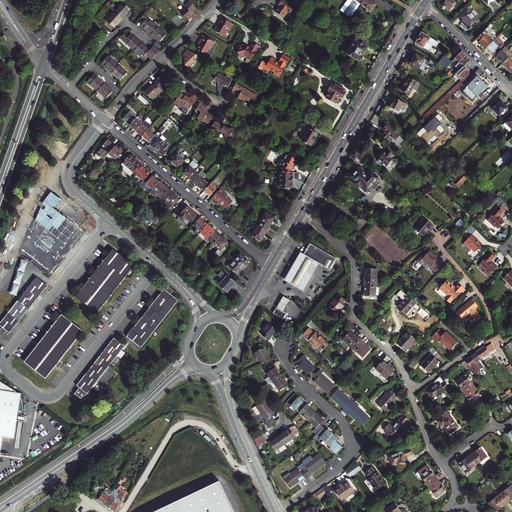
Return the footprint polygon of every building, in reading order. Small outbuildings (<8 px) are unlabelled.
[(178,0),(185,6),(182,9),(190,17),(193,14),(192,13),(196,8),(188,0),(178,0)] [(296,6),(287,0),(281,0),(281,1),(282,2),(276,11),(284,16),(288,10),(291,12),(296,6)] [(356,0),(371,10),(375,4),(369,0),(356,0)] [(449,11),(455,0),(445,0),(443,5),(445,7),(445,8),(449,11)] [(123,2),(116,10),(115,11),(123,18),(125,16),(124,15),(127,11),(130,8),(123,2)] [(190,17),(182,9),(179,11),(188,20),(190,17)] [(467,9),(458,18),(469,29),(479,21),(467,9)] [(113,13),(106,21),(113,27),(116,24),(119,21),(120,21),(123,18),(115,11),(113,13)] [(148,30),(147,31),(150,34),(157,26),(144,14),(140,18),(144,21),(141,25),(144,27),(148,30)] [(233,24),(222,17),(218,23),(219,24),(217,27),(216,26),(214,30),(224,36),(227,32),(228,33),(233,24)] [(477,38),(476,38),(479,41),(486,48),(497,37),(495,35),(492,35),(490,33),(492,32),(493,32),(493,30),(494,30),(489,25),(479,36),(477,38)] [(167,34),(157,26),(150,34),(153,36),(154,35),(157,39),(161,41),(167,34)] [(439,43),(421,32),(415,43),(429,51),(432,46),(436,48),(439,43)] [(120,37),(134,49),(141,41),(138,39),(138,40),(134,36),(131,34),(128,37),(124,34),(122,36),(120,37)] [(200,45),(197,49),(206,54),(210,46),(212,47),(215,42),(203,35),(199,42),(201,43),(200,45)] [(497,37),(486,48),(495,57),(505,46),(503,44),(504,43),(497,36),(497,37)] [(350,48),(347,48),(345,51),(345,53),(360,61),(368,47),(365,45),(367,41),(361,37),(359,41),(356,40),(354,43),(352,41),(350,44),(351,45),(350,48)] [(134,49),(144,57),(147,54),(151,59),(160,50),(154,46),(150,51),(147,48),(143,45),(144,44),(141,41),(134,49)] [(237,55),(238,58),(244,56),(247,58),(246,59),(251,61),(255,53),(257,54),(259,52),(257,51),(258,48),(252,44),(249,50),(245,47),(243,48),(243,47),(239,48),(239,47),(235,48),(237,53),(236,53),(237,55)] [(495,57),(502,64),(509,57),(510,56),(507,52),(509,50),(505,46),(495,57)] [(200,56),(188,50),(183,54),(185,57),(183,59),(185,61),(184,63),(188,67),(200,56)] [(453,68),(466,55),(461,51),(453,59),(450,63),(449,64),(453,68)] [(420,57),(415,54),(410,63),(419,68),(419,69),(422,71),(425,66),(426,67),(429,62),(424,59),(425,58),(421,56),(420,57)] [(274,74),(280,77),(286,67),(285,66),(286,65),(287,65),(290,59),(283,55),(280,61),(281,62),(280,64),(275,61),(276,60),(272,58),(267,67),(275,72),(274,74)] [(470,60),(466,55),(453,68),(452,69),(453,70),(456,68),(457,70),(460,67),(461,69),(463,67),(470,60)] [(111,72),(118,64),(108,56),(102,63),(105,65),(109,69),(107,70),(111,72)] [(511,73),(511,72),(511,59),(509,57),(502,64),(511,73)] [(439,66),(443,71),(445,69),(449,64),(450,63),(445,59),(439,66)] [(128,72),(118,64),(111,72),(114,75),(115,74),(118,77),(121,80),(128,72)] [(463,67),(461,69),(453,76),(452,77),(454,79),(456,78),(456,77),(457,76),(461,81),(425,114),(423,116),(425,119),(440,106),(456,91),(471,76),(463,67)] [(479,69),(475,73),(480,77),(483,73),(479,69)] [(169,82),(174,77),(171,75),(169,72),(167,75),(166,74),(164,76),(163,74),(154,82),(155,83),(162,89),(165,87),(164,86),(165,85),(167,86),(170,83),(169,82)] [(228,87),(232,80),(219,73),(215,79),(217,81),(218,85),(217,86),(219,94),(224,93),(223,87),(224,85),(228,87)] [(404,74),(403,74),(401,78),(406,81),(401,90),(409,95),(413,89),(416,91),(420,84),(404,74)] [(87,82),(97,90),(104,82),(101,80),(100,81),(96,77),(94,75),(87,82)] [(468,96),(472,101),(487,86),(477,77),(462,91),(464,92),(463,93),(463,94),(466,97),(467,97),(468,96)] [(104,82),(97,90),(106,98),(112,91),(109,89),(106,86),(107,84),(104,82)] [(162,89),(155,83),(153,85),(151,84),(144,91),(153,100),(154,99),(156,101),(159,99),(157,97),(163,91),(162,89)] [(258,95),(236,83),(232,89),(240,93),(239,94),(239,96),(237,98),(242,101),(246,100),(249,102),(251,99),(255,100),(258,95)] [(345,89),(334,83),(333,85),(332,85),(329,90),(330,90),(326,97),(336,103),(340,96),(341,97),(345,89)] [(199,97),(193,93),(190,98),(186,95),(185,96),(181,92),(174,102),(178,106),(178,107),(187,113),(191,107),(192,107),(192,105),(193,103),(194,104),(199,97)] [(146,100),(140,95),(138,98),(143,102),(146,105),(148,102),(146,100)] [(395,98),(390,107),(398,112),(402,105),(405,108),(407,105),(395,98)] [(207,107),(209,104),(202,100),(197,109),(202,111),(198,118),(198,119),(201,118),(202,121),(204,121),(208,124),(213,115),(209,113),(207,107)] [(492,108),(499,115),(503,111),(505,113),(508,110),(506,109),(507,108),(500,101),(492,108)] [(130,125),(137,116),(130,111),(123,119),(130,125)] [(138,115),(137,116),(130,125),(136,130),(144,121),(138,115)] [(502,124),(503,125),(509,131),(511,129),(511,116),(509,119),(508,118),(506,121),(502,124)] [(321,126),(307,118),(303,125),(309,128),(302,141),(311,146),(318,133),(317,133),(321,126)] [(148,129),(151,126),(146,122),(147,121),(145,120),(144,121),(136,130),(142,136),(148,129)] [(236,127),(229,128),(229,129),(228,130),(224,128),(225,126),(216,121),(211,129),(217,132),(220,132),(225,134),(226,139),(227,140),(238,138),(237,133),(240,129),(236,127)] [(399,135),(395,131),(387,124),(383,129),(385,131),(381,136),(386,140),(390,135),(395,140),(399,135)] [(149,141),(155,134),(148,129),(142,136),(148,141),(149,141)] [(155,134),(149,141),(152,144),(162,153),(168,145),(159,138),(160,137),(156,133),(155,134)] [(101,162),(105,157),(115,146),(108,140),(94,155),(95,157),(101,162)] [(394,147),(391,144),(387,149),(387,150),(384,153),(384,152),(377,160),(385,168),(386,167),(388,167),(390,165),(389,163),(392,160),(391,159),(394,155),(395,156),(399,151),(394,147)] [(122,152),(115,146),(105,157),(111,163),(122,152)] [(354,148),(350,155),(354,159),(356,157),(362,162),(365,158),(354,148)] [(170,160),(178,167),(186,158),(189,154),(184,150),(181,153),(179,151),(170,160)] [(287,153),(283,159),(285,160),(281,165),(281,171),(280,171),(280,188),(292,188),(293,171),(291,171),(291,169),(297,159),(287,153)] [(134,172),(140,165),(129,155),(123,162),(121,164),(123,166),(123,169),(130,176),(134,172)] [(195,171),(196,170),(193,168),(197,164),(193,161),(183,172),(189,178),(195,171)] [(150,173),(140,165),(134,172),(143,181),(150,173)] [(371,187),(374,189),(378,185),(375,182),(379,178),(378,177),(371,172),(368,174),(362,168),(360,170),(358,169),(357,169),(356,169),(354,170),(354,173),(350,177),(355,181),(354,183),(360,188),(359,189),(363,192),(364,192),(365,193),(371,187)] [(195,171),(189,178),(197,184),(202,178),(206,174),(202,171),(199,174),(195,171)] [(143,181),(140,184),(150,192),(159,182),(156,179),(150,173),(143,181)] [(466,177),(465,175),(455,184),(458,187),(466,180),(465,178),(466,177)] [(210,184),(202,178),(197,184),(204,191),(210,184)] [(210,184),(204,191),(210,196),(219,186),(213,181),(210,184)] [(168,190),(159,182),(150,192),(153,195),(156,192),(157,193),(162,197),(168,190)] [(221,187),(212,198),(217,203),(218,202),(220,204),(220,206),(223,205),(225,207),(228,204),(229,204),(229,203),(230,202),(230,199),(225,194),(226,193),(223,190),(224,189),(221,187)] [(168,190),(162,197),(164,199),(166,208),(168,210),(179,199),(168,190)] [(487,220),(494,227),(495,226),(498,229),(504,222),(498,217),(504,211),(499,206),(492,213),(492,214),(487,220)] [(194,225),(200,218),(187,207),(182,213),(178,217),(183,221),(186,218),(194,225)] [(23,255),(45,272),(49,268),(51,269),(53,266),(53,263),(59,255),(61,257),(64,253),(66,253),(69,250),(68,248),(71,244),(69,243),(83,225),(61,208),(49,222),(43,217),(30,233),(37,238),(23,255)] [(477,218),(484,210),(481,208),(474,215),(477,218)] [(429,219),(431,217),(422,209),(420,212),(427,218),(427,217),(429,219)] [(376,217),(370,211),(366,216),(367,217),(365,219),(369,222),(371,220),(372,221),(376,217)] [(266,213),(258,225),(267,230),(275,218),(266,213)] [(420,223),(415,229),(422,235),(429,228),(431,230),(434,226),(424,217),(419,222),(420,223)] [(200,218),(194,225),(201,231),(207,224),(200,218)] [(460,220),(455,225),(459,228),(463,223),(460,220)] [(207,224),(201,231),(200,232),(208,239),(215,231),(207,224)] [(261,241),(267,230),(258,225),(252,236),(261,241)] [(215,231),(208,239),(219,249),(214,253),(219,257),(227,248),(225,246),(228,243),(215,231)] [(472,234),(463,242),(465,244),(464,245),(469,250),(471,249),(474,252),(482,245),(476,239),(472,234)] [(309,244),(303,254),(303,255),(319,264),(329,270),(335,259),(309,244)] [(113,248),(75,296),(97,312),(134,265),(113,248)] [(422,256),(417,261),(420,264),(424,260),(427,264),(427,265),(435,271),(443,263),(439,258),(436,255),(435,256),(429,251),(423,257),(422,256)] [(303,255),(303,254),(300,252),(297,257),(284,280),(289,283),(303,291),(319,264),(303,255)] [(483,260),(478,265),(484,271),(483,273),(488,276),(497,267),(493,263),(492,264),(490,262),(495,257),(490,252),(483,259),(483,260)] [(240,253),(234,260),(243,268),(244,267),(245,268),(248,266),(246,264),(249,261),(240,253)] [(18,295),(27,260),(21,258),(11,293),(18,295)] [(238,273),(243,268),(234,260),(228,266),(235,272),(236,271),(238,273)] [(364,278),(364,282),(377,283),(377,278),(376,278),(377,269),(365,268),(365,278),(364,278)] [(217,283),(227,291),(235,282),(228,275),(224,280),(222,278),(217,283)] [(6,330),(8,331),(9,332),(47,285),(45,283),(36,277),(0,322),(0,324),(2,327),(0,329),(0,331),(3,334),(6,330)] [(439,288),(447,295),(444,298),(449,303),(453,298),(454,299),(464,288),(458,283),(454,288),(446,281),(439,288)] [(377,287),(377,283),(364,282),(363,286),(364,287),(364,296),(375,296),(378,296),(379,288),(376,288),(375,287),(377,287)] [(164,289),(127,336),(141,347),(178,300),(170,294),(173,290),(169,286),(166,290),(164,289)] [(339,295),(329,306),(337,313),(344,305),(342,303),(345,300),(339,295)] [(404,299),(397,307),(404,314),(407,311),(408,311),(412,306),(413,307),(416,304),(406,296),(404,299)] [(282,297),(272,314),(281,320),(285,313),(282,312),(289,300),(282,297)] [(462,319),(469,313),(476,322),(481,318),(475,311),(474,309),(477,306),(472,299),(456,312),(462,319)] [(24,361),(45,378),(83,331),(61,314),(24,361)] [(263,331),(260,334),(268,341),(271,338),(270,337),(276,330),(268,323),(262,330),(263,331)] [(309,329),(303,334),(309,340),(308,341),(317,349),(325,341),(323,339),(316,333),(314,334),(309,329)] [(439,329),(432,337),(437,341),(438,340),(450,350),(456,343),(450,338),(450,337),(445,332),(443,334),(439,329)] [(349,346),(352,349),(361,339),(358,336),(357,337),(350,331),(342,339),(350,345),(349,346)] [(404,339),(398,345),(405,351),(415,339),(407,332),(402,338),(404,339)] [(125,346),(117,339),(114,338),(76,385),(79,387),(74,393),(80,398),(87,393),(125,346)] [(364,342),(361,339),(352,349),(355,352),(356,351),(363,357),(370,349),(363,343),(364,342)] [(492,343),(486,347),(489,352),(495,348),(492,343)] [(489,352),(486,347),(484,346),(476,352),(481,359),(490,353),(489,352)] [(259,360),(261,364),(270,359),(268,356),(267,356),(263,348),(254,352),(258,360),(259,360)] [(479,361),(481,359),(476,352),(470,356),(476,364),(480,369),(483,367),(479,361)] [(427,360),(421,367),(428,372),(439,361),(431,354),(426,359),(427,360)] [(303,370),(308,374),(314,367),(305,359),(306,358),(303,355),(297,361),(300,364),(299,365),(304,369),(303,370)] [(476,364),(470,356),(465,360),(470,367),(475,375),(481,370),(480,369),(476,364)] [(382,361),(375,368),(387,379),(392,372),(387,367),(388,366),(382,361)] [(265,379),(268,384),(269,383),(280,375),(276,369),(277,369),(274,364),(264,370),(269,376),(265,379)] [(320,387),(327,394),(334,386),(332,383),(333,381),(326,374),(324,376),(321,374),(322,372),(319,370),(313,376),(316,379),(315,380),(321,386),(320,387)] [(284,381),(280,375),(269,383),(274,390),(277,388),(279,391),(288,385),(285,380),(284,381)] [(473,385),(470,381),(465,375),(456,382),(461,388),(460,389),(462,393),(473,385)] [(0,446),(2,436),(13,438),(15,426),(13,425),(14,419),(20,421),(23,408),(22,402),(20,397),(21,393),(16,391),(12,388),(0,380),(0,446)] [(448,388),(443,382),(440,384),(439,382),(426,391),(431,399),(436,396),(437,397),(445,391),(445,390),(448,388)] [(481,396),(476,389),(473,385),(462,393),(465,397),(466,396),(474,406),(484,399),(481,396)] [(342,410),(345,412),(354,402),(352,400),(350,401),(338,389),(331,397),(337,403),(338,402),(344,408),(343,409),(342,410)] [(377,404),(385,411),(395,399),(394,399),(397,396),(391,390),(388,393),(387,393),(377,404)] [(299,413),(305,406),(302,403),(303,402),(298,397),(290,405),(299,413)] [(265,421),(269,428),(276,423),(272,417),(274,415),(268,408),(270,407),(264,400),(256,406),(266,421),(265,421)] [(358,405),(354,402),(345,412),(348,415),(350,413),(357,419),(356,420),(362,426),(369,418),(356,406),(358,405)] [(308,422),(316,414),(309,407),(306,404),(305,406),(299,413),(308,422)] [(443,425),(450,433),(459,427),(450,414),(451,414),(448,410),(442,414),(444,417),(438,422),(441,426),(443,425)] [(316,434),(323,427),(320,424),(323,420),(316,414),(308,422),(315,428),(313,431),(316,434)] [(386,434),(393,439),(400,431),(400,432),(406,426),(405,425),(409,420),(403,415),(399,420),(398,419),(393,426),(389,423),(384,430),(387,433),(386,434)] [(325,442),(333,434),(327,429),(326,430),(323,427),(316,434),(313,438),(316,441),(320,437),(325,442)] [(285,432),(279,436),(285,444),(295,437),(289,428),(284,431),(285,432)] [(329,449),(336,455),(343,447),(336,441),(338,439),(333,434),(325,442),(331,447),(329,449)] [(254,441),(257,446),(265,440),(262,435),(254,441)] [(275,451),(285,444),(279,436),(274,440),(273,439),(268,442),(275,451)] [(470,455),(477,466),(481,463),(480,462),(487,457),(481,449),(480,447),(473,452),(470,455)] [(398,463),(403,461),(407,459),(406,457),(412,454),(410,448),(404,450),(403,449),(388,456),(392,464),(397,462),(398,463)] [(303,463),(300,465),(308,477),(312,474),(310,472),(317,467),(317,468),(325,463),(319,454),(312,459),(310,457),(302,462),(303,463)] [(477,466),(470,455),(465,458),(459,463),(460,464),(466,472),(473,467),(474,469),(477,466)] [(345,471),(349,477),(361,469),(357,463),(345,471)] [(284,479),(290,488),(297,483),(296,481),(303,477),(305,479),(308,477),(300,465),(296,467),(298,469),(284,479)] [(424,483),(427,487),(438,479),(435,475),(430,469),(427,465),(417,472),(425,482),(424,483)] [(376,473),(371,467),(364,472),(368,478),(367,479),(375,490),(385,483),(377,472),(376,473)] [(436,497),(445,490),(446,490),(441,483),(438,479),(427,487),(430,491),(431,490),(436,497)] [(101,491),(103,493),(105,491),(110,494),(112,492),(106,488),(105,489),(102,484),(99,486),(97,480),(96,481),(97,486),(92,489),(96,495),(101,491)] [(233,511),(219,481),(153,511),(233,511)] [(339,488),(335,491),(341,500),(355,491),(348,481),(343,485),(342,483),(341,483),(339,485),(337,486),(339,488)] [(502,491),(498,493),(506,504),(510,501),(511,498),(511,484),(502,492),(502,491)] [(110,494),(103,504),(108,508),(116,498),(122,489),(124,487),(123,487),(120,485),(118,488),(118,487),(116,490),(114,489),(112,492),(110,494)] [(327,485),(322,488),(326,493),(329,497),(333,495),(334,494),(327,485)] [(322,488),(315,493),(318,499),(326,493),(322,488)] [(116,498),(120,501),(122,502),(127,492),(122,489),(116,498)] [(97,500),(103,504),(110,494),(105,491),(103,493),(97,500)] [(488,502),(495,511),(502,507),(506,504),(498,493),(494,496),(495,497),(488,502)] [(115,511),(120,501),(116,498),(108,508),(113,511),(115,511)]
